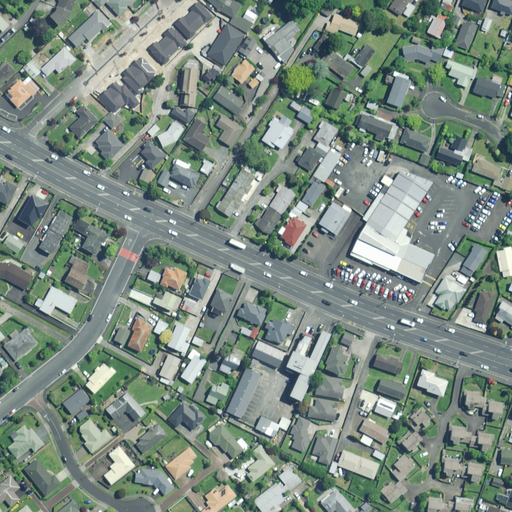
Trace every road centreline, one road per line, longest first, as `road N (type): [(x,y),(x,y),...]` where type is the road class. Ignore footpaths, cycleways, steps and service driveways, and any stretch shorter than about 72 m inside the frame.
road 1 (secondary): [(147,214),(376,317),(467,348)]
road 2 (residential): [(27,391),(92,330),(147,214)]
road 3 (residential): [(20,150),(36,124),(168,0)]
road 4 (residential): [(27,391),(80,477),(136,511)]
road 5 (secondary): [(20,150),(147,214)]
road 6 (residential): [(467,348),(432,480)]
road 7 (unknown): [(255,410),(312,289)]
